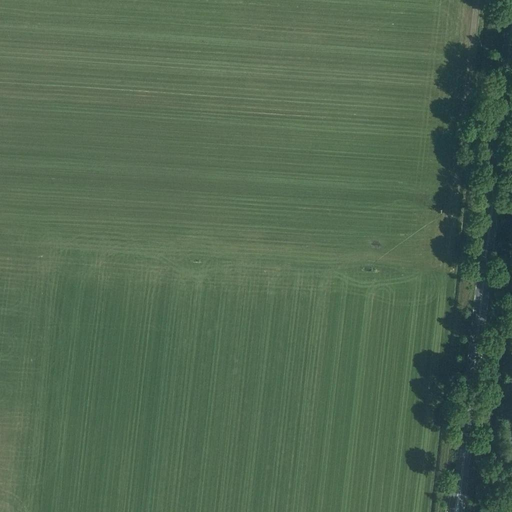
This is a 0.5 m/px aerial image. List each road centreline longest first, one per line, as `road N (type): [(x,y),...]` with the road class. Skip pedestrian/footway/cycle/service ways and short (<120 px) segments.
road 1 (primary): [(511,21),(464,444)]
road 2 (track): [(478,0),(450,272)]
